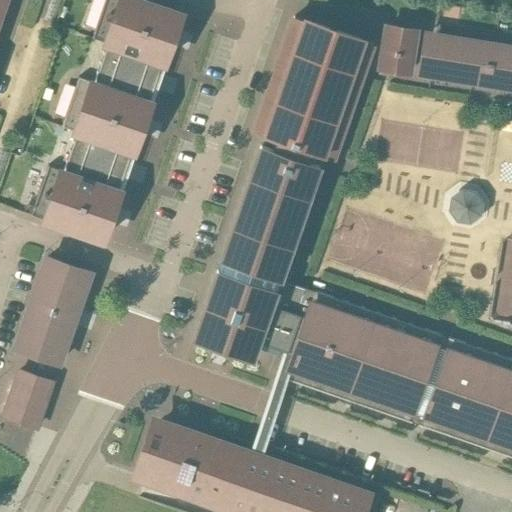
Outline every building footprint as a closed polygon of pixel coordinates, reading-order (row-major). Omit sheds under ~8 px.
[(101,239),(118,189),(117,189),(131,150),(132,150),(149,101),(148,100),(161,62),(162,62),(179,12),(144,0),(104,0),(92,37),(106,42),(93,81),(79,76),(61,126),(76,131),(62,170),(48,165),(31,214),(101,239)] [(372,43),(294,16),(254,132),(264,135),(262,143),(270,146),(274,135),(309,147),(305,158),(317,162),(316,163),(318,164),(321,155),(332,159),(372,43)] [(409,67),(415,31),(386,26),(380,62),(379,66),(409,71),(409,67)] [(428,73),(511,87),(511,45),(435,32),(428,73)] [(317,162),(305,158),(309,147),(274,135),(270,146),(262,143),(259,142),(220,258),(276,277),(316,163),(317,162)] [(59,361),(89,273),(46,258),(15,346),(59,361)] [(220,258),(194,335),(209,340),(206,347),(235,357),(238,350),(252,355),(257,340),(285,350),(307,288),(276,277),(220,258)] [(415,424),(446,336),(313,290),(307,288),(285,350),(294,353),(285,378),(286,379),(415,424)] [(511,358),(446,336),(415,424),(511,457),(511,358)] [(294,353),(282,349),(249,450),(262,455),(286,379),(285,378),(294,353)] [(52,382),(18,371),(3,414),(37,426),(52,382)] [(249,450),(175,425),(165,421),(162,430),(151,427),(137,466),(148,470),(145,479),(240,511),(360,511),(365,500),(354,497),(357,488),(262,455),(249,450)]
